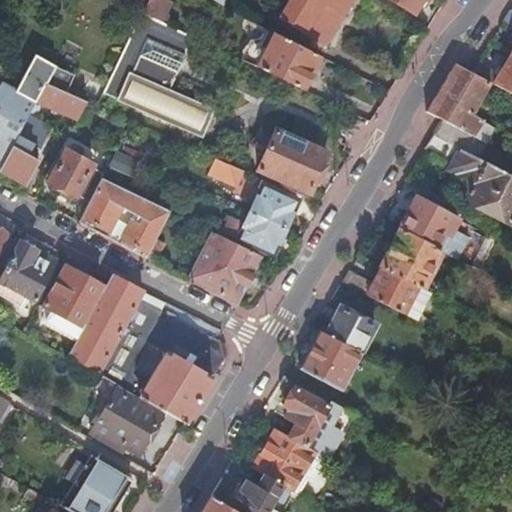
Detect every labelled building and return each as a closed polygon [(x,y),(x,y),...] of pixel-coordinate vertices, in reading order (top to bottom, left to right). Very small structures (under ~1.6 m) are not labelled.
[(169,3),(164,0),(146,0),(141,13),(160,22),(169,3)] [(323,46),(351,0),(290,0),(279,19),(323,46)] [(391,0),(413,13),(421,0),(391,0)] [(511,27),(511,53),(511,55),(511,11),(511,10),(503,23),(511,27)] [(160,22),(141,13),(124,48),(177,72),(191,37),(160,22)] [(269,31),(264,29),(259,38),(251,40),(250,39),(248,42),(246,45),(244,47),(242,51),(241,54),(240,58),(239,60),(256,68),(266,49),(261,47),(269,31)] [(301,90),(318,56),(269,31),(261,47),(266,49),(256,68),(301,90)] [(169,91),(177,72),(124,48),(105,88),(103,93),(201,136),(212,110),(169,91)] [(511,55),(497,76),(491,85),(511,96),(511,55)] [(23,74),(45,84),(52,70),(32,59),(23,74)] [(490,84),(491,85),(497,76),(478,63),(471,75),(490,84)] [(432,137),(455,149),(458,151),(477,160),(494,131),(471,117),(490,84),(471,75),(455,65),(427,114),(442,122),(432,137)] [(0,166),(45,84),(23,74),(14,93),(0,85),(0,166)] [(96,107),(103,93),(105,88),(90,83),(83,101),(86,102),(96,107)] [(86,102),(83,101),(45,84),(0,166),(0,171),(25,185),(38,161),(18,151),(43,106),(76,121),(86,102)] [(279,187),(304,197),(306,193),(308,193),(326,153),(274,130),(257,170),(281,182),(279,187)] [(432,137),(423,151),(447,164),(455,149),(432,137)] [(101,179),(103,174),(90,168),(92,165),(64,150),(47,182),(74,198),(75,195),(88,203),(101,179)] [(477,160),(458,151),(448,172),(467,181),(470,189),(465,197),(469,206),(511,227),(511,223),(511,178),(479,161),(477,160)] [(479,161),(511,178),(511,165),(485,151),(479,161)] [(215,160),(209,175),(235,186),(242,172),(215,160)] [(88,203),(78,222),(144,258),(159,228),(163,222),(168,212),(101,179),(88,203)] [(248,211),(283,227),(296,200),(260,184),(259,187),(243,180),(238,192),(253,199),(248,211)] [(398,231),(401,232),(440,253),(440,254),(456,262),(470,235),(455,227),(457,222),(440,212),(445,203),(435,197),(423,191),(418,200),(415,199),(398,231)] [(270,254),(283,227),(248,211),(236,238),(270,254)] [(0,269),(13,246),(4,241),(6,236),(0,232),(0,269)] [(381,269),(380,270),(416,289),(420,291),(421,290),(440,254),(440,253),(401,232),(381,269)] [(211,233),(186,280),(236,305),(261,257),(211,233)] [(0,294),(12,302),(15,298),(22,302),(25,297),(33,301),(55,261),(19,243),(0,278),(0,294)] [(51,322),(77,337),(83,326),(80,324),(101,286),(65,266),(42,306),(50,311),(48,316),(53,319),(51,322)] [(380,270),(365,298),(402,316),(416,289),(380,270)] [(347,272),(339,285),(361,296),(368,283),(347,272)] [(142,291),(111,275),(108,279),(83,326),(77,337),(66,357),(96,375),(119,388),(183,424),(224,359),(219,341),(221,332),(164,302),(163,305),(159,311),(137,299),(140,294),(142,291)] [(416,289),(402,316),(411,321),(426,292),(421,290),(420,291),(416,289)] [(159,311),(163,305),(140,294),(137,299),(159,311)] [(324,338),(359,356),(360,355),(374,329),(338,310),(324,337),(324,338)] [(324,337),(318,333),(298,371),(340,393),(359,356),(324,338),(324,337)] [(119,388),(96,375),(91,384),(102,391),(90,412),(99,417),(89,433),(116,449),(119,444),(137,454),(160,416),(117,391),(119,388)] [(293,425),(285,440),(310,453),(312,455),(319,458),(320,457),(328,462),(347,428),(339,424),(346,412),(336,407),(333,411),(294,389),(292,391),(290,390),(286,391),(281,399),(282,404),(285,405),(283,408),(288,411),(283,419),(293,425)] [(328,462),(334,465),(359,420),(346,412),(339,424),(347,428),(328,462)] [(251,469),(263,476),(289,491),(289,492),(292,488),(299,493),(306,481),(307,479),(313,468),(306,464),(312,455),(310,453),(285,440),(273,432),(251,469)] [(307,479),(306,481),(312,484),(325,463),(319,459),(312,455),(306,464),(313,468),(307,479)] [(333,466),(334,465),(328,462),(320,457),(319,458),(312,455),(319,459),(325,463),(326,462),(327,463),(333,466)] [(61,507),(69,511),(106,511),(127,478),(91,457),(61,507)] [(222,508),(230,511),(265,511),(272,501),(279,506),(288,493),(289,491),(263,476),(255,489),(243,483),(238,489),(234,488),(222,508)] [(272,501),(265,511),(288,511),(297,498),(288,493),(279,506),(272,501)] [(208,499),(200,511),(230,511),(222,508),(208,499)]
